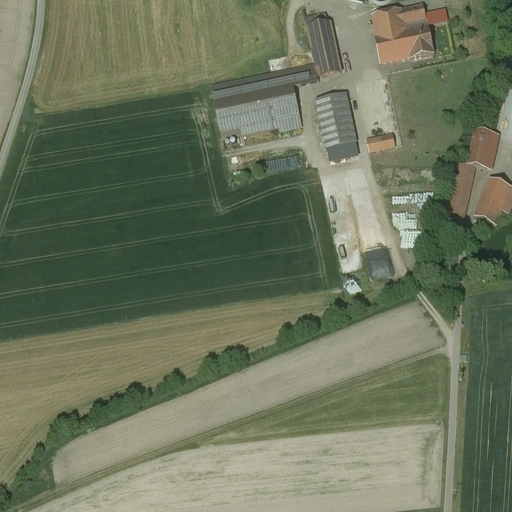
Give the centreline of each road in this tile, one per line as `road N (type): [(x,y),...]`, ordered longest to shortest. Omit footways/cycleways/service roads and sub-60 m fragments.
road 1 (track): [(457,348),(124,464),(17,511)]
road 2 (unclassified): [(0,169),(34,56),(40,0)]
